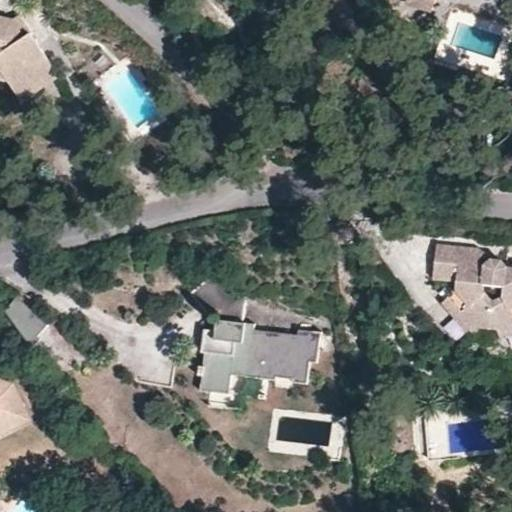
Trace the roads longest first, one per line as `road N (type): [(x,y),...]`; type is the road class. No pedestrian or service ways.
road 1 (residential): [(261,182),(0,250)]
road 2 (residential): [(511,207),(261,182)]
road 3 (residential): [(261,182),(199,72),(131,0)]
